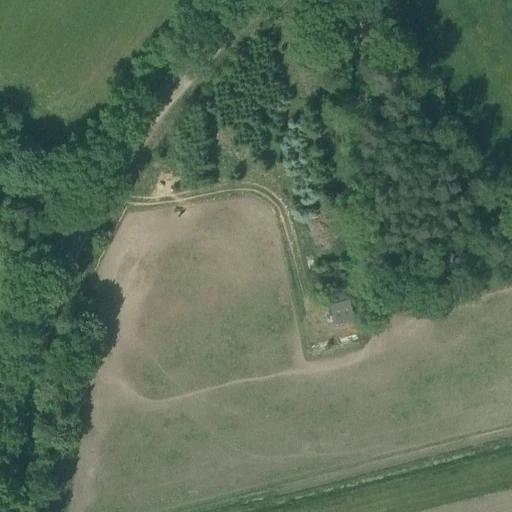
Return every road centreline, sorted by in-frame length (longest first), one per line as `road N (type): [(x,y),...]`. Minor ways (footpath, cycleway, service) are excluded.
road 1 (unclassified): [(0,509),(12,422),(48,297),(98,190),(156,101),(261,0)]
road 2 (track): [(374,0),(480,192),(511,213)]
